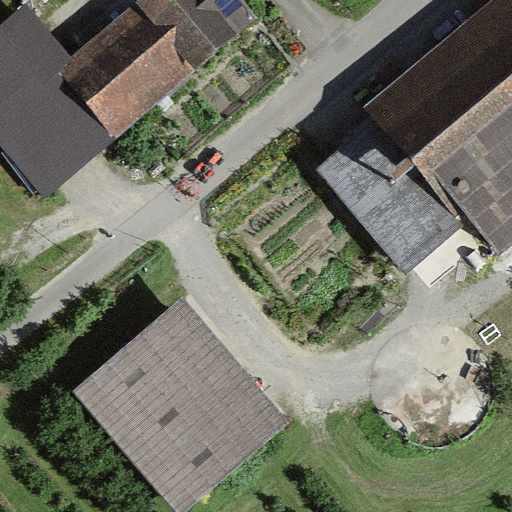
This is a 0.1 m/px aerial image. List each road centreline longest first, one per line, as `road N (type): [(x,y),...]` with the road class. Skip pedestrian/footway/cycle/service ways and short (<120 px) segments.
road 1 (track): [(0,355),(148,245),(438,0)]
road 2 (track): [(511,306),(417,324),(367,350),(345,380),(319,381),(180,218)]
